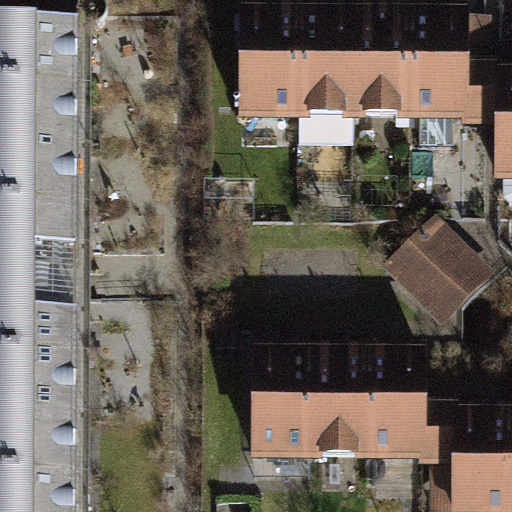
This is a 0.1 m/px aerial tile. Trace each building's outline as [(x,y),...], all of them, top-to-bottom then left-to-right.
[(475,23),(246,23),(246,135),(284,135),(355,135),(393,135),(434,135),(475,135),(475,77),(475,23)] [(81,43),(0,42),(0,511),(84,511),(83,286),(81,43)] [(511,76),(475,77),(475,135),(496,135),(496,199),(511,199),(511,76)] [(498,282),(439,225),(385,282),(444,339),(498,282)] [(434,359),(255,362),(257,485),(288,485),(341,484),(384,484),(435,483),(435,423),(434,359)] [(511,511),(511,421),(435,423),(435,483),(435,511),(511,511)]
